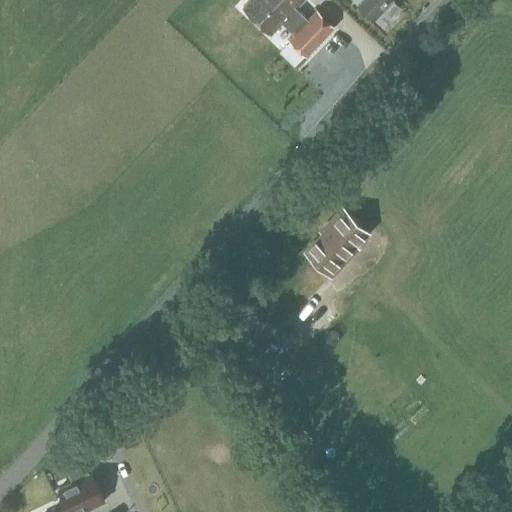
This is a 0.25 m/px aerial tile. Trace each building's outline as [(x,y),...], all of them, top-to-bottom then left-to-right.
[(304,0),(250,0),(243,7),(271,35),(286,20),(297,31),(308,20),(296,9),(304,0)] [(353,0),(374,19),(384,9),(392,16),(401,7),(393,0),(353,0)] [(307,55),(335,26),(317,9),(308,20),(297,31),(289,39),(307,55)] [(355,246),(368,232),(343,207),(323,228),(325,230),(306,249),(332,274),(358,248),(355,246)] [(372,306),(382,299),(375,288),(365,295),(372,306)] [(425,390),(453,360),(455,358),(429,333),(427,335),(399,365),(425,390)] [(92,472),(59,487),(66,503),(54,509),(55,511),(51,511),(80,511),(105,501),(92,472)]
